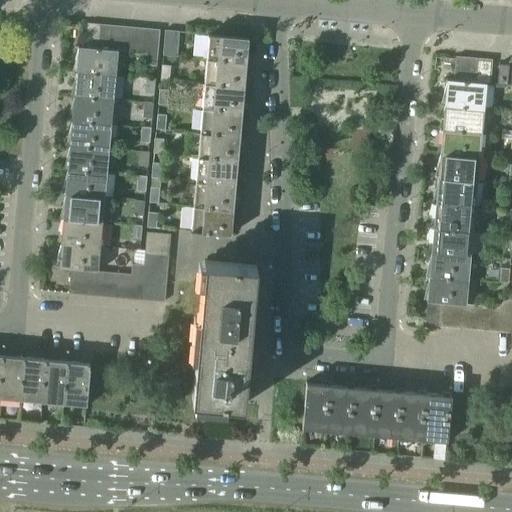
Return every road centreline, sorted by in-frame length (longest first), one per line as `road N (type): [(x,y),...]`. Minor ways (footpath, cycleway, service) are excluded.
road 1 (residential): [(413,11),(383,346),(359,362),(303,358),(286,343),(274,0)]
road 2 (primary): [(511,510),(0,475)]
road 3 (residential): [(43,0),(15,313),(0,327)]
